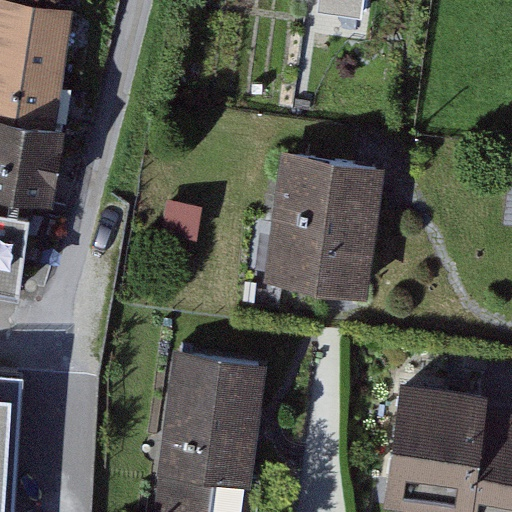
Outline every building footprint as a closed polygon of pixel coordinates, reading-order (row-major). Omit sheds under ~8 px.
[(0,0),(0,121),(61,132),(82,0),(0,0)] [(70,145),(0,134),(0,302),(44,310),(70,145)] [(361,304),(384,165),(280,148),(257,287),(361,304)] [(284,359),(179,345),(160,486),(265,500),(284,359)] [(511,511),(511,388),(396,374),(379,511),(511,511)] [(0,511),(46,511),(52,382),(0,379),(0,511)]
